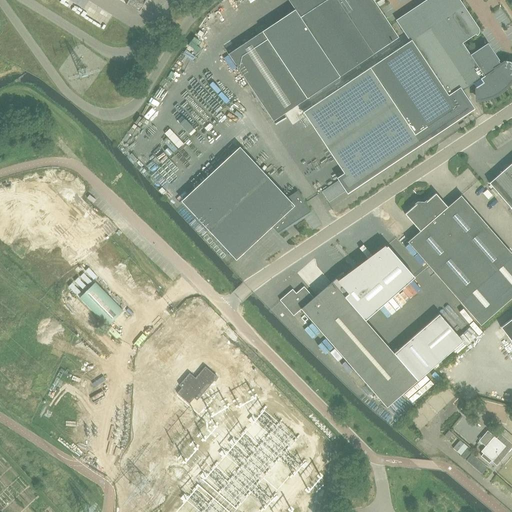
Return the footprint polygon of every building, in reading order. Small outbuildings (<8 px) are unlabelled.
[(375,0),(288,0),(295,10),(262,31),(307,99),(339,77),(398,38),(374,1),(375,0)] [(369,68),(303,112),(352,186),(436,130),(431,124),(443,116),(446,119),(448,122),(469,108),(467,105),(459,93),(473,84),(475,87),(476,97),(476,101),(478,101),(479,100),(481,100),(483,100),(484,100),(485,99),(487,99),(488,98),(490,98),(491,97),(493,97),(494,96),(495,95),(497,95),(498,94),(499,93),(501,92),(502,91),(503,90),(504,89),(505,88),(506,87),(507,86),(508,85),(509,84),(510,83),(511,82),(511,80),(511,64),(505,63),(505,62),(501,65),(490,49),(487,44),(470,56),(462,44),(476,35),(477,33),(478,31),(477,29),(457,0),(428,0),(398,21),(411,40),(369,68)] [(228,54),(273,121),(307,99),(262,31),(228,54)] [(182,201),(236,259),(271,226),(278,233),(311,212),(297,191),(286,198),(239,148),(182,201)] [(511,162),(489,183),(511,209),(511,162)] [(341,179),(322,192),(329,202),(348,190),(341,179)] [(511,297),(511,254),(460,196),(447,207),(435,194),(426,202),(416,204),(404,214),(419,231),(407,242),(480,325),(511,297)] [(292,289),(279,300),(293,316),(301,309),(386,408),(417,381),(462,341),(439,314),(394,353),(365,320),(414,277),(387,246),(362,269),(360,267),(359,268),(355,271),(353,268),(345,275),(343,272),(313,298),(304,287),(296,293),(292,289)] [(511,318),(500,327),(511,342),(511,318)] [(191,408),(196,402),(199,405),(218,381),(207,372),(197,383),(191,378),(181,390),(184,392),(179,398),(191,408)] [(448,440),(453,434),(449,431),(447,433),(444,436),(446,438),(448,440)] [(492,461),(505,446),(487,431),(479,441),(485,446),(481,452),(483,454),(481,456),(489,463),(491,460),(492,461)] [(458,451),(465,444),(460,440),(454,448),(458,451)] [(465,460),(473,451),(468,447),(460,456),(465,460)] [(488,467),(472,454),(466,461),(482,474),(488,467)]
